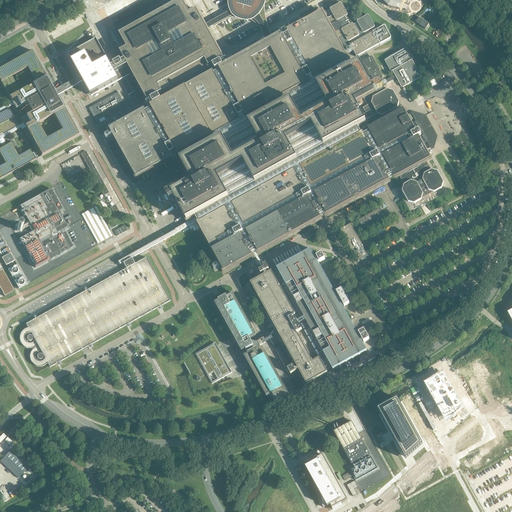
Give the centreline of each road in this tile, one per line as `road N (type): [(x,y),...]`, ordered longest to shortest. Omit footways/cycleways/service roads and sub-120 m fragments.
road 1 (unclassified): [(511,163),(492,119),(443,57),(367,0)]
road 2 (unclassified): [(305,410),(406,365),(479,308)]
road 3 (unclassified): [(185,298),(98,139)]
road 4 (unclassified): [(36,392),(185,298)]
road 5 (unclassified): [(233,277),(379,196)]
road 6 (unclassified): [(305,410),(233,277)]
road 7 (unknown): [(155,281),(154,303),(56,352),(44,341)]
road 8 (unknown): [(44,341),(155,281)]
